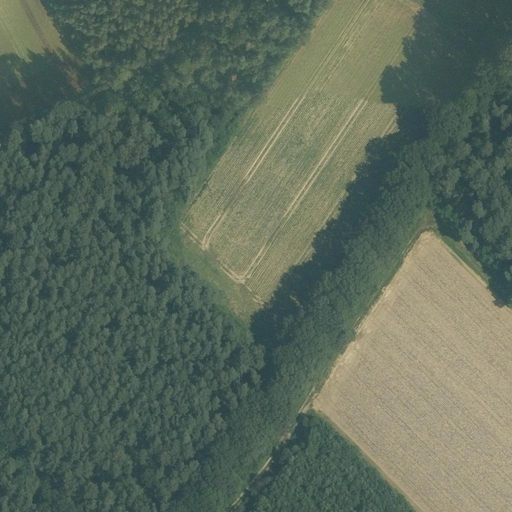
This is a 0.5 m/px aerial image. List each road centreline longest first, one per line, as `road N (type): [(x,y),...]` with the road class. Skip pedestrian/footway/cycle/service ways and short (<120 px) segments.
road 1 (track): [(428,208),(227,511)]
road 2 (track): [(245,0),(0,147)]
road 3 (track): [(511,294),(428,208)]
